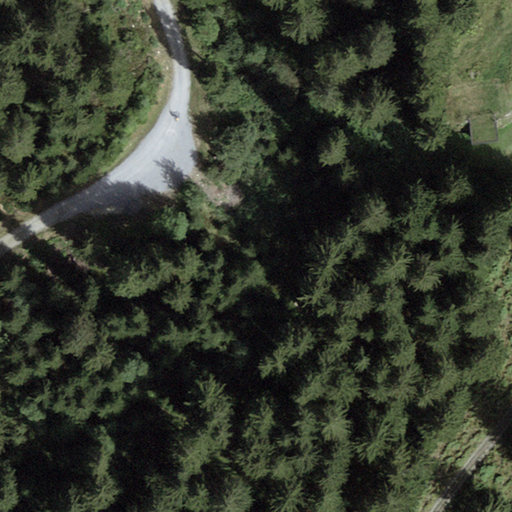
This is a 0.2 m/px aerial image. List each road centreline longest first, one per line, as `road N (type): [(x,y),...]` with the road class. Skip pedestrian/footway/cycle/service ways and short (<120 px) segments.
road 1 (track): [(0,250),(107,187),(167,131),(181,90),(166,0)]
road 2 (track): [(437,511),(511,414)]
